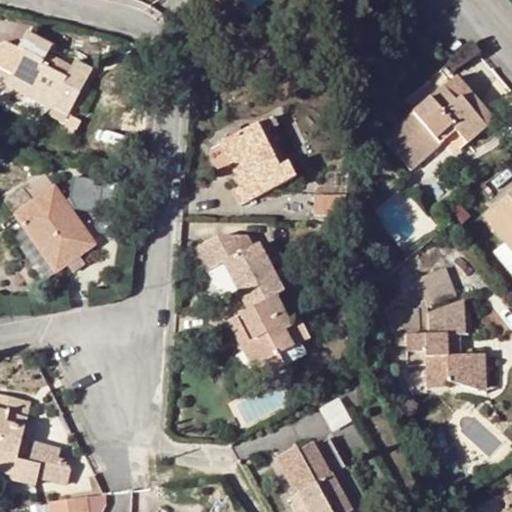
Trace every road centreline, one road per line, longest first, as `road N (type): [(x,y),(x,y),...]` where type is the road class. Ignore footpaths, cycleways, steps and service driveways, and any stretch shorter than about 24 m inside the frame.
road 1 (residential): [(101,321),(146,302),(167,68),(162,41),(144,28),(63,0)]
road 2 (residential): [(241,457),(153,458),(133,449),(101,321)]
